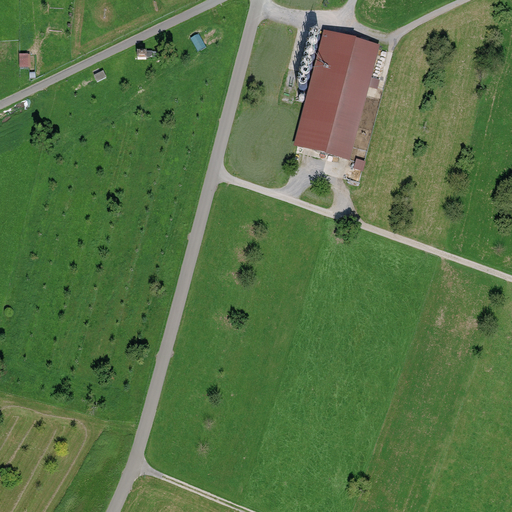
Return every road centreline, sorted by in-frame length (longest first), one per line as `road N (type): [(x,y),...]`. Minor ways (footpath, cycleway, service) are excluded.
road 1 (unclassified): [(112,511),(135,467),(257,0)]
road 2 (track): [(511,279),(212,173)]
road 3 (residential): [(221,0),(0,105)]
road 4 (track): [(342,27),(390,38),(457,0)]
